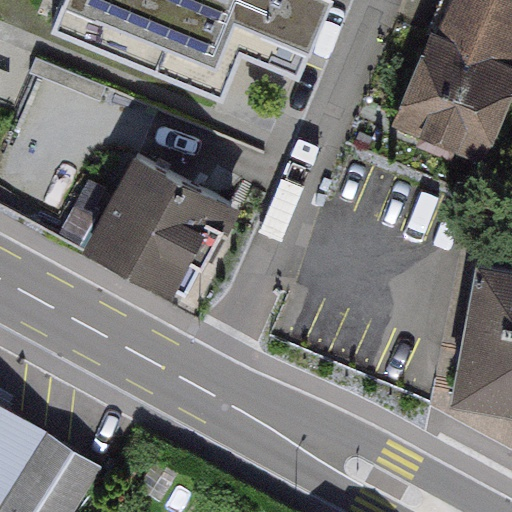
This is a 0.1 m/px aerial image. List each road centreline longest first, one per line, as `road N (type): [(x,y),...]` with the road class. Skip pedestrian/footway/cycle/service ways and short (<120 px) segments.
road 1 (residential): [(385,0),(219,397)]
road 2 (tertiary): [(0,281),(219,397)]
road 3 (tertiary): [(219,397),(435,511)]
